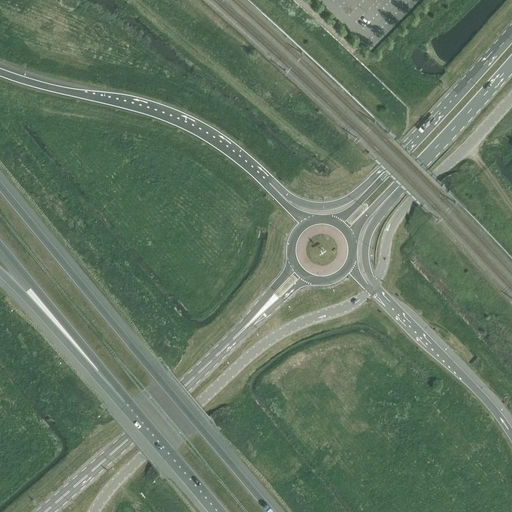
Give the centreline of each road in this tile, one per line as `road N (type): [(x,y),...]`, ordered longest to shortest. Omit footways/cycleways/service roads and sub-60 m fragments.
road 1 (trunk): [(271,511),(0,186)]
road 2 (unclassified): [(93,511),(120,476),(258,348),(358,302),(374,284)]
road 3 (trunk): [(273,193),(187,126),(0,72)]
road 4 (primary): [(44,511),(261,311)]
road 5 (unclassified): [(374,284),(393,221),(511,96)]
road 6 (trunk): [(0,244),(129,402)]
road 7 (trunk): [(511,435),(374,284)]
road 8 (primary): [(511,36),(386,172)]
road 9 (trunk): [(0,272),(129,402)]
road 10 (primary): [(399,185),(511,63)]
road 11 (trunk): [(129,402),(221,511)]
road 12 (trunk): [(386,172),(333,206),(273,193)]
